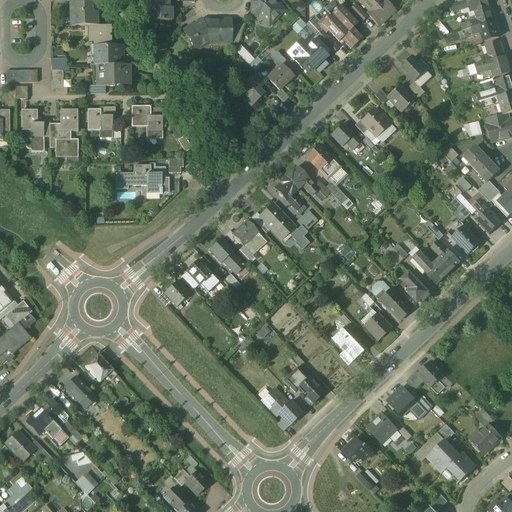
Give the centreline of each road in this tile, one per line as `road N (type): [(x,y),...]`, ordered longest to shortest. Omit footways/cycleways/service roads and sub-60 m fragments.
road 1 (tertiary): [(116,291),(428,0)]
road 2 (residential): [(511,250),(310,446)]
road 3 (tertiary): [(115,324),(224,442)]
road 4 (residential): [(3,5),(7,57),(23,63),(40,53),(42,21),(32,4),(14,2)]
